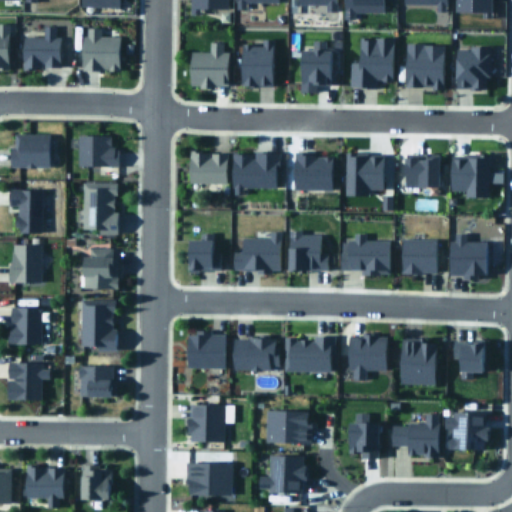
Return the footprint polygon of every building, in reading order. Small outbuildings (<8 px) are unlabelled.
[(197,6),(226,6),(226,0),(188,0),(188,12),(197,12),(197,6)] [(323,2),(323,9),(335,9),(335,0),(295,0),(295,2),(323,2)] [(381,0),(340,0),(341,16),(353,16),(353,10),(382,9),(381,0)] [(434,1),(434,9),(445,9),(444,0),(400,0),(401,2),(434,1)] [(489,0),(453,0),(453,10),(480,10),(480,15),(489,16),(489,0)] [(120,71),(121,36),(100,35),(100,27),(85,27),(83,69),(120,71)] [(0,65),(10,66),(10,32),(0,31),(0,65)] [(389,79),(390,36),(356,35),(355,60),(348,60),(348,85),(374,86),(374,79),(389,79)] [(24,36),(24,67),(61,67),(61,36),(24,36)] [(271,84),(271,36),(260,36),(260,42),(237,42),(237,84),(271,84)] [(187,49),(187,84),(225,84),(225,49),(221,49),(221,40),(208,40),(208,49),(187,49)] [(403,85),(429,84),(429,88),(441,87),(439,41),(401,42),(403,85)] [(488,44),(467,44),(467,47),(452,47),(452,86),(483,86),(483,75),(488,75),(488,44)] [(329,82),(329,47),(296,47),(296,90),(313,90),(313,82),(329,82)] [(11,165),(50,165),(50,132),(11,132),(11,165)] [(78,164),(119,164),(119,145),(113,145),(113,134),(78,134),(78,164)] [(276,150),(251,150),(251,152),(229,151),(228,192),(241,192),(241,185),(275,185),(276,150)] [(343,194),(365,193),(365,187),(381,187),(380,150),(342,151),(343,194)] [(190,182),(228,182),(228,151),(190,151),(190,182)] [(331,187),(332,152),(291,151),(290,187),(331,187)] [(435,184),(435,151),(412,151),(412,155),(401,155),(401,184),(435,184)] [(463,195),(487,195),(486,151),(463,152),(463,155),(447,155),(447,188),(463,188),(463,195)] [(82,182),(82,232),(119,232),(119,182),(82,182)] [(40,188),(6,187),(5,204),(14,204),(13,230),(39,231),(40,188)] [(230,269),(278,269),(278,229),(267,229),(267,235),(239,235),(238,250),(230,249),(230,269)] [(217,269),(218,250),(212,250),(212,235),(210,235),(210,230),(199,230),(198,237),(184,237),(183,268),(217,269)] [(364,238),(364,231),(352,231),(351,239),(338,239),(338,267),(359,267),(359,272),(387,272),(387,238),(364,238)] [(483,276),(483,239),(464,239),(464,231),(453,231),(453,239),(446,239),(446,272),(461,273),(461,275),(483,276)] [(433,236),(398,237),(399,272),(433,271),(433,236)] [(41,282),(42,243),(12,243),(12,282),(41,282)] [(85,247),(84,287),(118,288),(118,248),(85,247)] [(82,348),(118,348),(118,299),(82,298),(82,348)] [(11,345),(41,345),(41,306),(11,306),(11,345)] [(183,363),(222,364),(223,330),(197,329),(197,332),(184,332),(183,363)] [(345,334),(345,367),(351,367),(351,376),(364,376),(364,366),(384,367),(384,332),(359,332),(359,334),(345,334)] [(230,366),(276,366),(276,335),(230,335),(230,366)] [(335,336),(285,335),(285,370),(334,371),(335,336)] [(397,381),(432,381),(433,340),(424,340),(424,335),(398,335),(397,381)] [(470,368),(482,368),(481,339),(454,340),(455,375),(470,375),(470,368)] [(9,363),(9,399),(42,399),(42,363),(9,363)] [(115,395),(115,364),(79,364),(79,395),(115,395)] [(232,401),(188,400),(188,414),(184,414),(183,428),(188,428),(188,437),(222,438),(223,420),(231,420),(232,401)] [(308,407),(263,406),(263,438),(308,439),(308,407)] [(485,409),(451,408),(451,413),(442,413),(442,425),(447,425),(447,446),(484,446),(485,409)] [(375,454),(376,418),(367,418),(367,410),(353,409),(352,419),(345,419),(345,448),(359,448),(359,454),(375,454)] [(436,453),(436,410),(423,410),(423,421),(389,421),(389,442),(404,442),(404,452),(436,453)] [(302,452),(267,451),(267,472),(256,472),(255,485),(266,485),(266,488),(301,489),(302,452)] [(230,459),(184,458),(183,490),(229,491),(230,459)] [(0,503),(11,503),(11,464),(0,464),(0,503)] [(27,497),(64,497),(64,465),(27,465),(27,497)] [(113,500),(113,465),(82,465),(82,500),(113,500)]
